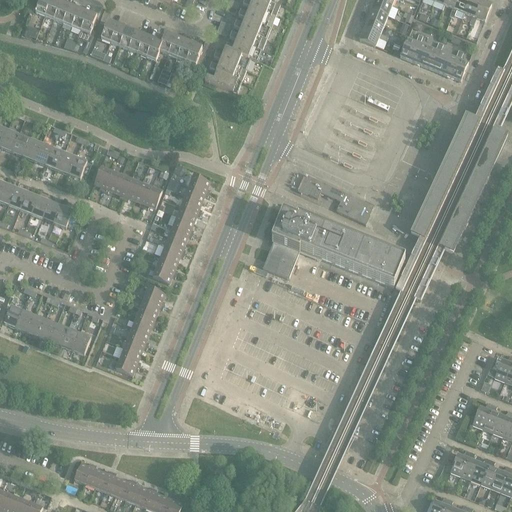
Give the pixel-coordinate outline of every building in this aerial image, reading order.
[(47,0),(42,0),(36,15),(45,19),(52,2),(47,0)] [(260,0),(253,0),(252,5),(245,2),(243,7),(250,10),(250,9),(275,20),(280,8),(274,5),(260,0)] [(395,0),(376,0),(376,2),(392,9),(395,1),(395,0)] [(445,7),(447,0),(436,0),(433,8),(443,12),(445,7)] [(447,0),(445,7),(452,10),(451,14),(455,16),(457,12),(455,11),(459,0),(447,0)] [(455,16),(455,17),(463,20),(465,15),(471,0),(459,0),(455,11),(457,12),(455,16)] [(475,19),(481,3),(472,0),(471,0),(465,15),(473,19),(475,19)] [(61,5),(52,2),(45,19),(54,22),(61,5)] [(392,9),(376,2),(372,12),(388,19),(387,21),(391,22),(392,18),(389,17),(392,9)] [(485,24),(492,8),(481,3),(475,19),(477,20),(485,24)] [(70,9),(61,5),(54,22),(64,26),(70,9)] [(79,13),(70,9),(64,26),(73,30),(79,13)] [(250,9),(250,10),(247,16),(241,13),(239,18),(245,21),(271,31),(275,20),(250,9)] [(388,19),(372,12),(368,22),(384,29),(387,21),(388,19)] [(89,17),(79,13),(73,30),(82,33),(89,17)] [(97,20),(89,17),(82,33),(90,37),(97,20)] [(245,21),(243,27),(236,24),(234,29),(241,32),(267,42),(271,31),(245,21)] [(384,29),(368,22),(364,32),(380,39),(379,41),(383,42),(384,38),(381,37),(384,29)] [(108,24),(107,27),(102,41),(111,45),(118,28),(108,24)] [(127,32),(118,28),(111,45),(120,49),(127,32)] [(136,36),(127,32),(120,49),(129,52),(136,36)] [(241,32),(238,38),(232,35),(230,40),(236,43),(237,43),(262,53),(267,42),(241,32)] [(380,39),(364,32),(360,43),(376,49),(379,41),(380,39)] [(145,39),(136,36),(129,52),(138,56),(145,39)] [(165,39),(162,46),(161,48),(162,48),(159,53),(160,54),(169,57),(175,41),(166,37),(165,39)] [(449,58),(420,46),(423,38),(419,37),(416,45),(407,41),(400,59),(441,76),(449,58)] [(154,43),(145,39),(138,56),(148,60),(154,43)] [(185,44),(175,41),(169,57),(178,61),(185,44)] [(162,46),(154,43),(148,60),(156,63),(160,54),(159,53),(162,48),(161,48),(162,46)] [(206,43),(202,51),(201,54),(196,68),(192,77),(198,80),(206,57),(210,59),(215,47),(206,43)] [(237,43),(236,43),(234,49),(227,46),(225,51),(251,62),(258,64),(262,53),(237,43)] [(194,48),(185,44),(178,61),(187,65),(194,48)] [(202,51),(194,48),(187,65),(196,68),(201,54),(202,51)] [(214,60),(221,63),(246,73),(251,62),(225,51),(223,58),(216,55),(214,60)] [(451,79),(458,62),(449,58),(441,76),(451,79)] [(461,84),(468,66),(458,62),(451,79),(461,84)] [(221,63),(218,69),(212,66),(210,71),(216,74),(242,84),(246,73),(221,63)] [(207,77),(206,81),(205,83),(237,95),(242,84),(216,74),(214,80),(207,77)] [(158,85),(166,88),(169,82),(160,78),(158,85)] [(427,204),(410,239),(452,258),(469,223),(468,223),(486,185),(507,140),(465,121),(444,166),(445,166),(427,204)] [(19,137),(8,133),(1,150),(12,154),(19,137)] [(30,142),(19,137),(12,154),(23,159),(30,142)] [(83,141),(81,145),(97,152),(99,147),(83,141)] [(42,146),(30,142),(23,159),(35,163),(42,146)] [(53,151),(42,146),(35,163),(46,168),(53,151)] [(64,155),(53,151),(46,168),(57,173),(64,155)] [(76,160),(64,155),(57,173),(69,177),(76,160)] [(88,164),(76,160),(69,177),(81,182),(88,164)] [(176,167),(173,175),(180,177),(183,170),(176,167)] [(112,174),(101,170),(94,187),(101,189),(100,192),(104,193),(112,174)] [(162,173),(160,180),(167,183),(170,176),(162,173)] [(122,178),(112,174),(104,193),(108,195),(108,196),(109,193),(115,195),(122,178)] [(374,208),(306,177),(299,192),(318,201),(321,195),(341,204),(337,213),(366,227),(374,208)] [(132,182),(122,178),(115,195),(121,197),(120,200),(124,202),(132,182)] [(211,185),(194,178),(189,189),(209,197),(211,193),(208,192),(211,185)] [(171,181),(167,191),(173,194),(177,184),(171,181)] [(132,182),(124,202),(128,203),(128,204),(129,201),(135,203),(142,186),(132,182)] [(16,191),(5,186),(0,198),(0,204),(9,208),(16,191)] [(142,186),(135,203),(141,205),(140,208),(144,210),(152,190),(142,186)] [(209,197),(189,189),(185,199),(202,205),(205,199),(208,200),(209,197)] [(152,190),(144,210),(148,211),(148,212),(149,209),(156,211),(163,194),(152,190)] [(28,195),(16,191),(9,208),(21,212),(28,195)] [(39,200),(28,195),(21,212),(32,217),(39,200)] [(202,205),(185,199),(181,209),(201,217),(203,213),(200,212),(202,205)] [(50,204),(40,200),(39,200),(32,217),(43,221),(50,204)] [(62,209),(50,204),(43,221),(55,226),(62,209)] [(73,213),(62,209),(55,226),(66,231),(73,213)] [(201,217),(181,209),(177,219),(194,226),(197,219),(200,220),(201,217)] [(318,221),(315,220),(312,226),(306,224),(306,223),(303,222),(302,222),(300,221),(300,223),(285,217),(283,216),(281,222),(279,225),(280,225),(276,235),(274,238),(275,239),(272,244),(274,245),(273,248),(265,265),(263,271),(289,282),(299,257),(301,251),(304,252),(303,254),(321,262),(322,262),(322,261),(332,265),(332,266),(335,267),(345,271),(348,272),(349,272),(358,276),(362,278),(362,277),(372,281),(372,282),(375,283),(385,287),(394,291),(395,289),(399,278),(400,275),(405,265),(404,265),(405,263),(396,259),(396,260),(386,256),(386,255),(383,254),(373,250),(369,248),(369,249),(359,245),(360,244),(356,243),(356,244),(346,240),(346,239),(343,238),(333,234),(329,232),(329,233),(323,230),(325,224),(322,223),(322,222),(318,221)] [(194,226),(177,219),(173,229),(193,237),(194,234),(192,232),(194,226)] [(193,237),(173,229),(169,239),(186,246),(189,240),(192,241),(193,237)] [(186,246),(169,239),(165,249),(185,257),(186,254),(184,253),(186,246)] [(185,257),(165,249),(161,259),(178,266),(181,260),(184,261),(185,257)] [(178,266),(161,259),(157,269),(177,277),(178,274),(176,273),(178,266)] [(177,277),(157,269),(153,280),(170,287),(173,280),(176,281),(177,277)] [(166,297),(149,290),(145,301),(164,309),(166,305),(163,304),(166,297)] [(164,309),(145,301),(141,311),(158,318),(160,311),(163,312),(164,309)] [(4,326),(16,331),(23,313),(11,308),(4,326)] [(158,318),(141,311),(137,321),(156,329),(158,325),(155,324),(158,318)] [(34,318),(23,313),(16,331),(27,335),(34,318)] [(46,322),(34,318),(27,335),(39,340),(46,322)] [(156,329),(137,321),(132,331),(149,338),(152,331),(155,332),(156,329)] [(57,327),(46,322),(39,340),(50,344),(57,327)] [(68,331),(57,327),(50,344),(61,349),(68,331)] [(80,336),(68,331),(61,349),(73,353),(80,336)] [(149,338),(132,331),(128,341),(148,349),(150,346),(147,345),(149,338)] [(91,341),(80,336),(73,353),(84,358),(91,341)] [(148,349),(128,341),(124,351),(141,358),(144,352),(147,353),(148,349)] [(141,358),(124,351),(120,361),(140,369),(142,366),(139,365),(141,358)] [(495,380),(505,384),(511,367),(511,359),(510,359),(509,362),(511,364),(510,366),(502,363),(497,374),(495,379),(495,380)] [(140,369),(120,361),(116,372),(133,379),(136,372),(139,373),(140,369)] [(491,371),(488,377),(495,379),(497,374),(491,371)] [(473,427),(483,432),(493,408),(488,406),(487,409),(489,411),(488,413),(480,410),(473,427)] [(493,413),(496,412),(497,409),(493,408),(483,432),(493,436),(500,418),(492,415),(493,413)] [(508,421),(500,418),(493,436),(503,440),(511,417),(511,415),(508,414),(507,417),(509,419),(508,421)] [(511,417),(503,440),(511,443),(511,417)] [(450,474),(461,479),(471,455),(466,453),(465,456),(467,459),(466,460),(457,457),(450,474)] [(471,460),(474,460),(475,457),(471,455),(461,479),(471,483),(478,465),(470,462),(471,460)] [(486,468),(478,465),(471,483),(481,487),(491,463),(486,461),(485,464),(487,467),(486,468)] [(491,468),(494,468),(495,465),(491,463),(481,487),(491,491),(498,473),(490,470),(491,468)] [(82,466),(75,483),(85,487),(93,467),(90,466),(89,469),(82,466)] [(96,471),(97,469),(93,467),(85,487),(95,491),(102,474),(96,471)] [(506,476),(498,473),(491,491),(501,495),(511,471),(506,469),(505,472),(507,475),(506,476)] [(511,476),(511,475),(511,471),(501,495),(511,499),(511,496),(511,478),(510,478),(511,476)] [(109,477),(102,474),(95,491),(105,495),(113,475),(110,474),(109,477)] [(116,479),(117,477),(113,475),(105,495),(116,499),(122,482),(116,479)] [(129,485),(122,482),(116,499),(126,503),(134,483),(130,482),(129,485)] [(136,488),(137,485),(134,483),(126,503),(136,507),(143,490),(136,488)] [(149,493),(143,490),(136,507),(146,511),(154,491),(150,490),(149,493)] [(156,496),(157,493),(154,491),(146,511),(147,511),(157,511),(163,498),(156,496)] [(2,494),(0,499),(0,511),(7,511),(12,498),(2,494)] [(12,498),(7,511),(18,511),(22,502),(12,498)] [(169,501),(163,498),(157,511),(168,511),(174,499),(170,498),(169,501)] [(176,504),(177,501),(174,499),(168,511),(181,511),(183,506),(176,504)] [(432,511),(444,511),(449,502),(444,500),(443,503),(445,506),(444,508),(435,504),(432,511)] [(22,502),(18,511),(30,511),(33,506),(22,502)] [(449,507),(452,507),(453,504),(449,502),(444,511),(455,511),(448,509),(449,507)]
